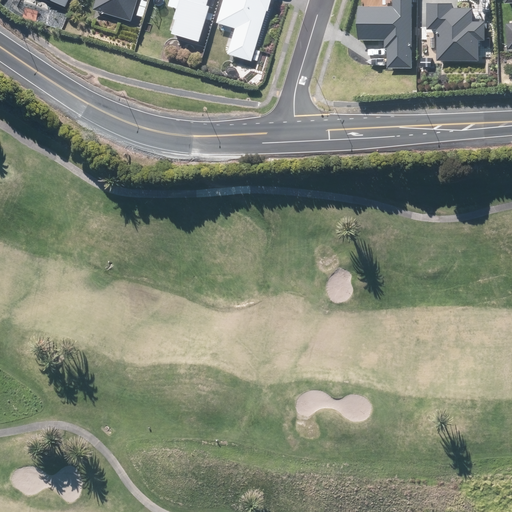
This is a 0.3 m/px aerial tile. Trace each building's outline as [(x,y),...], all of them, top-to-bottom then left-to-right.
[(96,0),(94,9),(132,21),(137,0),(96,0)] [(172,33),(200,41),(210,6),(207,5),(208,0),(170,0),(168,6),(176,9),(170,31),(173,32),(172,33)] [(222,0),(216,22),(235,28),(227,55),(251,62),(269,0),(222,0)] [(387,48),(386,68),(411,68),(412,0),(392,0),(392,6),(358,6),(358,41),(384,41),(384,48),(387,48)] [(436,29),(436,61),(477,61),(477,40),(484,40),(484,21),(472,21),(472,8),(452,8),(452,3),(427,3),(427,29),(436,29)]
